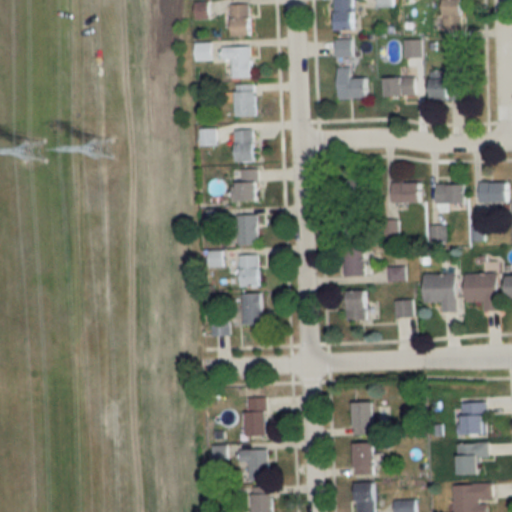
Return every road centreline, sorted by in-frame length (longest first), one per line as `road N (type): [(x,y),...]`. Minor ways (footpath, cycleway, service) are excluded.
road 1 (residential): [(313,511),(289,0)]
road 2 (residential): [(202,368),(511,358)]
road 3 (residential): [(296,143),(511,145)]
road 4 (residential): [(502,146),(499,0)]
